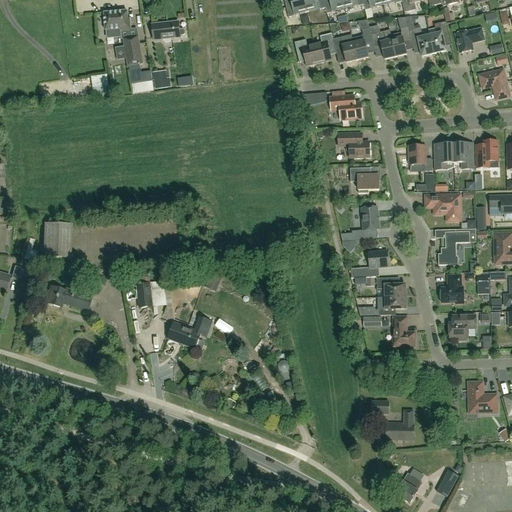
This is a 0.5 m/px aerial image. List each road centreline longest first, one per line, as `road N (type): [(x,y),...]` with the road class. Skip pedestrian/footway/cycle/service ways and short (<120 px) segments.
road 1 (primary): [(0,372),(188,429),(355,511)]
road 2 (residential): [(511,362),(440,362),(416,271)]
road 3 (residential): [(370,83),(457,80),(470,120)]
